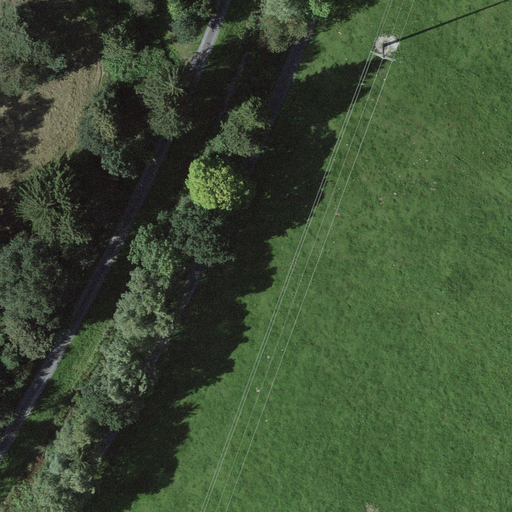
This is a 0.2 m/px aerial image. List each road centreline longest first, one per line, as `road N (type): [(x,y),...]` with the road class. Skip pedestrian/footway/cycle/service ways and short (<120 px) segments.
road 1 (track): [(311,0),(254,160),(119,421),(61,511)]
road 2 (track): [(0,450),(46,378),(174,123),(224,0)]
